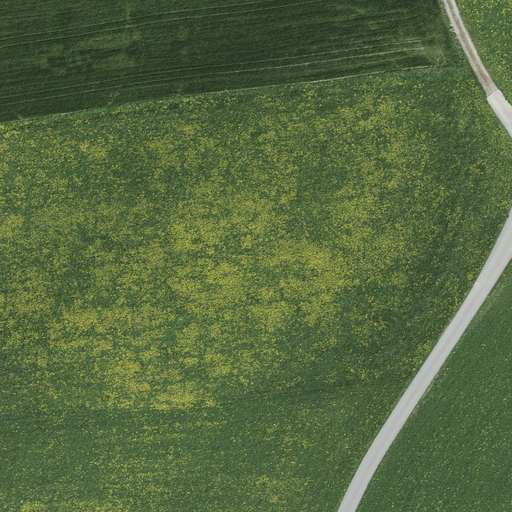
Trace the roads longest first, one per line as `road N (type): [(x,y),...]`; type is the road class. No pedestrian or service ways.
road 1 (unclassified): [(341,511),(511,232)]
road 2 (track): [(511,122),(448,0)]
